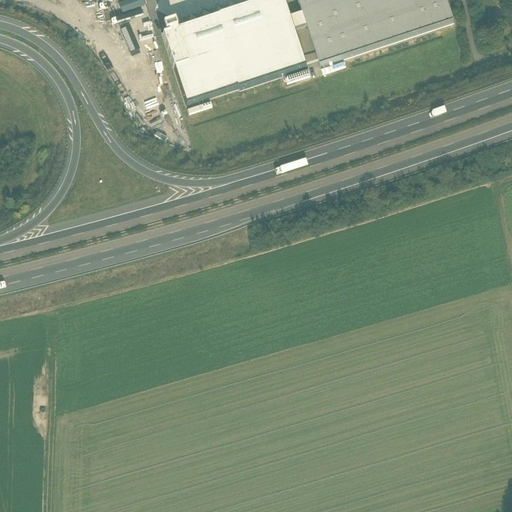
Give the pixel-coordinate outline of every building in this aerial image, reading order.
[(143,0),(129,0),(134,17),(147,13),(143,0)] [(191,27),(176,32),(188,66),(173,71),(186,108),(239,91),(239,92),(307,70),(295,31),(291,19),(284,0),(273,0),(241,11),(229,5),(226,11),(231,14),(228,15),(216,9),(213,16),(218,18),(214,19),(203,13),(199,20),(205,23),(201,24),(189,18),(186,24),(191,27)] [(297,0),(302,15),(306,27),(320,69),(454,25),(445,0),(297,0)] [(302,15),(291,19),(295,31),(306,27),(302,15)] [(162,37),(173,71),(188,66),(176,32),(176,30),(174,23),(163,27),(165,34),(168,33),(168,35),(162,37)] [(151,35),(151,26),(127,26),(128,35),(151,35)] [(344,64),(321,72),(322,76),(346,69),(344,64)] [(285,81),(287,86),(310,78),(309,74),(285,81)]
